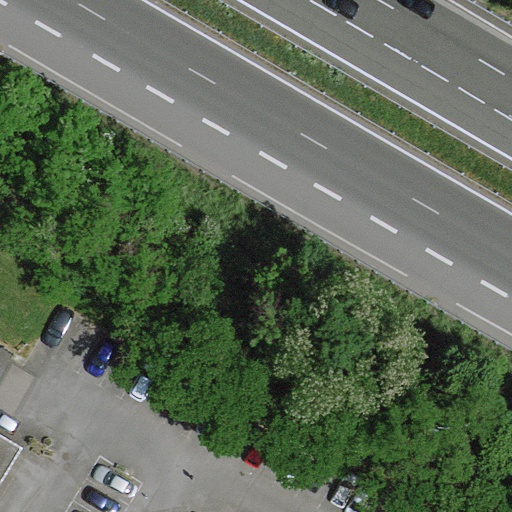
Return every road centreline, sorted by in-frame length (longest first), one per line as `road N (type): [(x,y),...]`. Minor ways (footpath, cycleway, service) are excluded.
road 1 (motorway): [(80,0),(511,253)]
road 2 (motorway): [(511,108),(327,0)]
